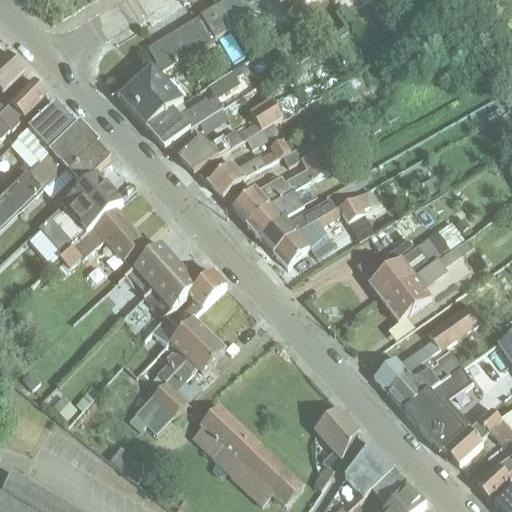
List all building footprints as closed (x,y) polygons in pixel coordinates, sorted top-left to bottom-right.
[(237,0),(230,0),(147,51),(169,68),(250,19),(237,0)] [(7,56),(0,62),(0,90),(2,93),(23,74),(7,56)] [(150,67),(117,101),(146,129),(172,111),(185,102),(150,67)] [(32,84),(10,107),(22,119),(44,97),(32,84)] [(250,115),(261,133),(282,121),(272,102),(250,115)] [(54,104),(27,131),(47,152),(76,126),(54,104)] [(3,114),(0,117),(0,142),(22,119),(10,107),(3,114)] [(172,111),(146,129),(164,150),(189,131),(172,111)] [(76,126),(47,152),(66,172),(94,147),(99,142),(80,122),(76,126)] [(201,140),(180,158),(193,171),(218,158),(201,140)] [(270,149),(278,162),(287,156),(279,144),(270,149)] [(94,147),(66,172),(80,187),(107,161),(94,147)] [(301,163),(320,196),(337,187),(318,154),(301,163)] [(230,163),(208,185),(222,199),(244,178),(230,163)] [(27,178),(0,204),(0,229),(41,191),(27,178)] [(254,191),(236,209),(248,221),(266,204),(254,191)] [(51,248),(87,215),(73,200),(37,232),(51,248)] [(352,203),(339,211),(347,225),(361,218),(352,203)] [(266,204),(248,221),(261,236),(279,218),(266,204)] [(116,213),(95,229),(122,263),(142,247),(116,213)] [(279,218),(261,236),(274,250),(292,233),(279,218)] [(383,234),(396,244),(405,232),(392,222),(383,234)] [(292,233),(274,250),(287,265),(306,247),(292,233)] [(452,250),(457,260),(473,252),(468,242),(452,250)] [(156,249),(132,272),(169,310),(186,294),(193,287),(156,249)] [(360,269),(370,283),(387,271),(377,257),(360,269)] [(387,271),(370,283),(384,303),(416,281),(402,260),(387,271)] [(193,287),(186,294),(200,309),(222,289),(208,274),(193,287)] [(416,281),(384,303),(398,323),(430,301),(416,281)] [(470,309),(429,338),(440,353),(481,324),(470,309)] [(182,335),(169,322),(154,337),(167,350),(171,346),(182,335)] [(182,335),(171,346),(202,376),(226,352),(195,322),(182,335)] [(511,330),(497,340),(511,364),(511,330)] [(374,378),(390,395),(411,376),(395,359),(374,378)] [(390,395),(405,413),(427,394),(411,376),(390,395)] [(164,389),(138,419),(157,436),(184,406),(164,389)] [(405,413),(444,455),(468,433),(429,391),(427,394),(405,413)] [(222,411),(192,442),(261,508),(271,499),(282,509),(302,489),(222,411)] [(337,411),(314,433),(338,462),(357,434),(337,411)] [(468,433),(444,455),(456,470),(481,447),(468,433)] [(419,511),(425,507),(369,445),(346,482),(355,494),(335,511),(419,511)] [(499,470),(478,489),(488,500),(508,481),(499,470)] [(61,511),(14,484),(0,507),(0,511),(61,511)] [(511,511),(511,493),(496,509),(499,511),(511,511)]
